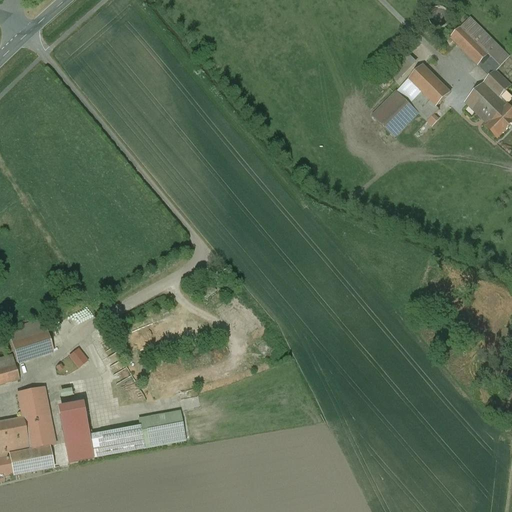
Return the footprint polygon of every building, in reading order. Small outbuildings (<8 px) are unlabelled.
[(443,9),(440,8),(439,8),(437,8),(435,9),(433,10),(432,11),(430,12),(430,14),(429,15),(429,16),(428,17),(428,19),(428,21),(429,22),(429,23),(430,24),(430,25),(432,27),(433,28),(435,29),(437,29),(439,30),(442,29),(443,28),(445,28),(446,27),(447,26),(448,25),(448,24),(449,22),(449,21),(449,19),(449,17),(449,16),(449,15),(448,13),(446,11),(445,10),(443,9)] [(510,59),(470,19),(461,28),(489,56),(501,68),(510,59)] [(489,56),(461,28),(450,38),(479,67),(489,56)] [(489,56),(479,67),(490,78),(496,72),(496,73),(501,68),(489,56)] [(403,59),(388,74),(397,83),(412,68),(403,59)] [(451,95),(423,67),(409,81),(422,94),(436,109),(437,109),(451,95)] [(496,73),(496,72),(490,78),(484,84),(500,99),(501,99),(501,98),(511,87),(496,73)] [(409,81),(397,93),(410,106),(422,94),(409,81)] [(500,99),(484,84),(465,104),(489,127),(508,107),(500,99)] [(410,106),(397,93),(373,118),(395,139),(419,115),(410,106)] [(422,94),(410,106),(419,115),(427,123),(439,111),(437,109),(436,109),(422,94)] [(489,127),(488,127),(489,127),(487,129),(498,140),(500,138),(511,126),(511,110),(508,107),(489,127)] [(43,320),(22,326),(24,332),(9,336),(18,365),(18,364),(53,353),(43,320)] [(206,336),(194,339),(197,348),(209,344),(206,336)] [(7,359),(0,360),(0,370),(15,367),(12,357),(7,359)] [(0,370),(0,386),(19,381),(15,367),(0,370)] [(73,382),(74,390),(66,391),(66,397),(87,395),(86,381),(73,382)] [(43,390),(18,395),(23,420),(29,452),(30,452),(29,451),(30,451),(45,448),(55,446),(43,390)] [(84,413),(59,418),(68,464),(92,460),(88,437),(84,413)] [(179,413),(138,421),(140,433),(139,433),(139,435),(140,434),(143,450),(184,442),(179,413)] [(23,420),(0,424),(0,457),(9,456),(29,452),(23,420)] [(138,428),(88,437),(92,460),(143,450),(140,434),(139,435),(139,433),(138,428)] [(30,451),(29,451),(30,452),(29,452),(9,456),(13,476),(13,478),(14,477),(23,475),(23,476),(24,475),(33,473),(33,474),(34,474),(34,473),(42,471),(43,472),(43,471),(52,469),(53,470),(49,448),(45,449),(45,448),(30,451)] [(9,456),(0,457),(0,475),(4,475),(4,477),(13,476),(9,456)]
